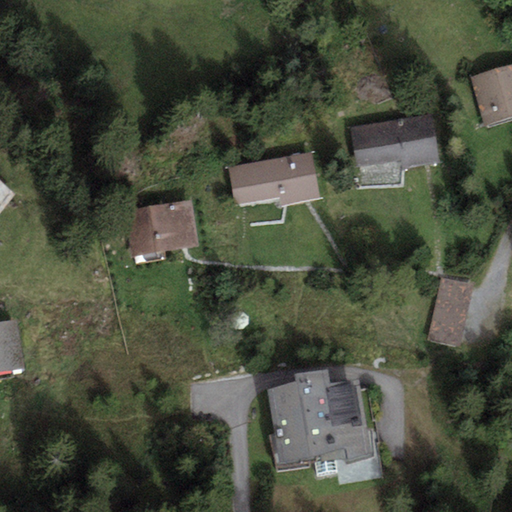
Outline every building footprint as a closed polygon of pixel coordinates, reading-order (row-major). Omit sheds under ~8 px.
[(511,67),(462,82),(476,128),(511,117),(511,67)] [(419,123),(349,135),(355,171),(395,164),(396,172),(427,167),(419,123)] [(303,161),(225,174),(231,207),(277,200),(278,208),(310,202),(303,161)] [(112,219),(119,260),(185,249),(179,208),(112,219)] [(468,295),(438,288),(426,344),(455,350),(468,295)] [(28,323),(0,326),(0,378),(34,374),(28,323)] [(282,398),(263,401),(273,468),(356,456),(347,395),(312,400),(310,386),(281,390),(282,398)]
